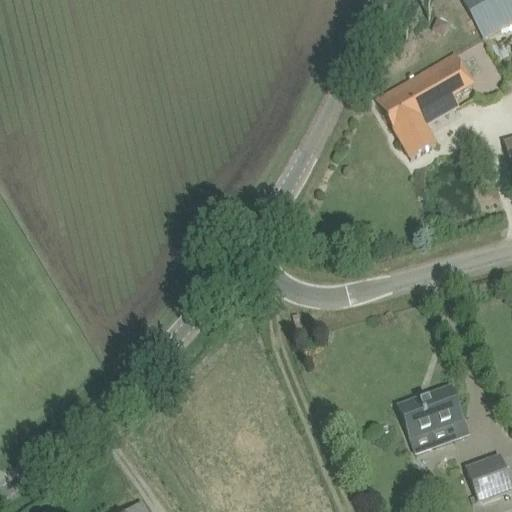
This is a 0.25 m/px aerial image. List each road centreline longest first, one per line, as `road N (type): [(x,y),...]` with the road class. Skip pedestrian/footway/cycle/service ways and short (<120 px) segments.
road 1 (tertiary): [(0,491),(100,421),(242,258)]
road 2 (tertiary): [(242,258),(346,74),(375,0)]
road 3 (tertiary): [(242,258),(282,289),(352,296),(511,251)]
